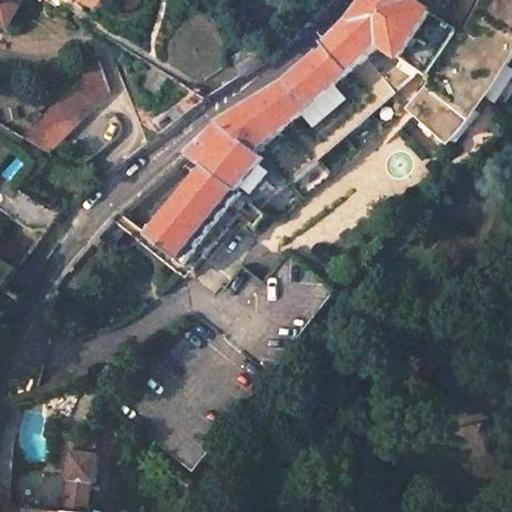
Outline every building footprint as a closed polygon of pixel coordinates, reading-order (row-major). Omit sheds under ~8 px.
[(31,0),(0,0),(0,25),(11,33),(31,0)] [(368,0),(353,21),(350,26),(338,37),(312,62),(299,72),(292,78),(286,82),(215,122),(187,151),(135,199),(147,213),(144,217),(166,244),(221,197),(222,198),(242,224),(262,209),(256,202),(412,69),(424,77),(403,99),(438,138),(471,102),(508,54),(511,46),(511,0),(473,0),(455,29),(440,19),(449,0),(368,0)] [(280,0),(268,10),(292,36),(305,24),(283,0),(280,0)] [(241,76),(268,58),(253,47),(231,62),(241,76)] [(96,61),(21,139),(47,154),(107,91),(96,61)] [(156,100),(181,117),(185,114),(201,103),(170,82),(156,100)] [(49,158),(41,171),(76,193),(89,182),(49,158)] [(56,213),(11,187),(2,182),(0,185),(0,214),(29,231),(48,224),(56,213)] [(0,285),(3,287),(13,268),(0,261),(0,285)] [(61,511),(87,511),(94,465),(70,459),(61,511)] [(420,511),(422,505),(405,500),(402,511),(420,511)]
